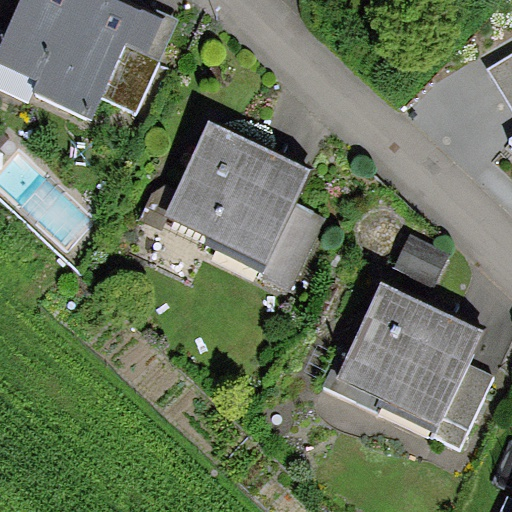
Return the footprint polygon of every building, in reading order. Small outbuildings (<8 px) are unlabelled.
[(22,0),(9,31),(0,26),(0,63),(38,82),(32,92),(92,121),(104,99),(140,115),(182,19),(152,5),(145,0),(22,0)] [(511,57),(490,70),(511,107),(511,57)] [(310,171),(209,124),(178,190),(168,185),(156,192),(148,211),(267,266),(263,274),(294,289),(326,220),(294,206),(310,171)] [(451,253),(413,236),(396,271),(434,289),(451,253)] [(484,331),(382,283),(331,391),(431,438),(461,452),(497,378),(468,365),(484,331)]
